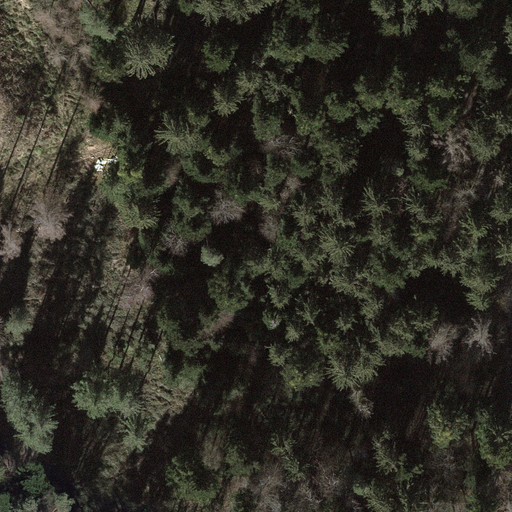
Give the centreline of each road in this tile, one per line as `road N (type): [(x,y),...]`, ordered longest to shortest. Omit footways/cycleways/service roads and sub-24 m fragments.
road 1 (track): [(511,336),(436,0)]
road 2 (track): [(0,353),(46,511)]
